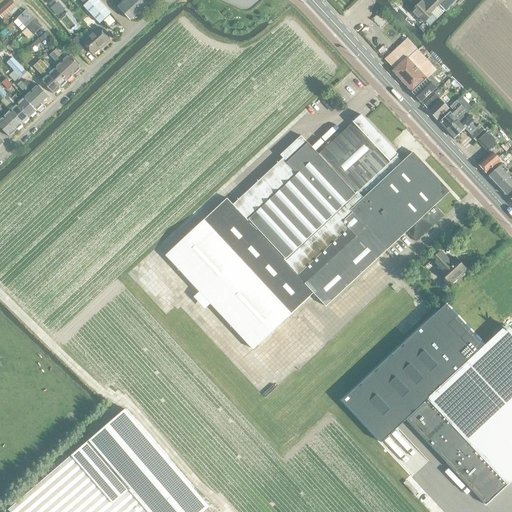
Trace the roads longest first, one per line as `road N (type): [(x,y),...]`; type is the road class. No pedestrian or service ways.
road 1 (secondary): [(511,212),(313,0)]
road 2 (residential): [(0,159),(171,0)]
